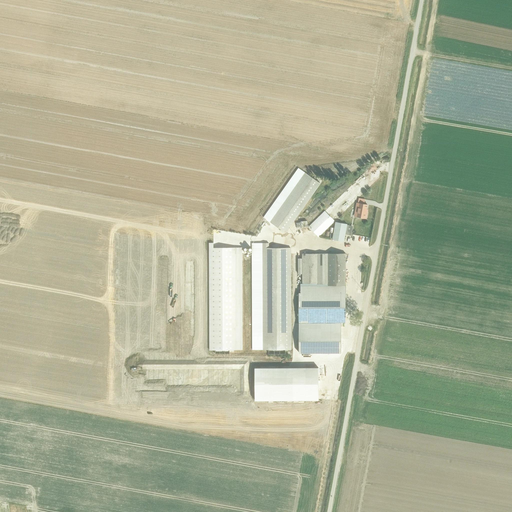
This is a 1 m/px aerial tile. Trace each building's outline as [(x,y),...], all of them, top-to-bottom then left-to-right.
[(298,168),(263,217),(270,222),(305,173),(298,168)] [(285,233),(320,184),(305,173),(270,222),(285,233)] [(356,206),(355,212),(358,212),(357,217),(366,219),(367,214),(366,213),(366,209),(367,205),(364,204),(358,203),(357,203),(356,206)] [(318,237),(335,221),(325,211),(308,227),(318,237)] [(335,221),(332,239),(344,241),(347,223),(335,221)] [(355,227),(354,238),(366,239),(367,229),(355,227)] [(213,243),(209,243),(210,350),(242,350),(242,255),(242,247),(213,247),(213,243)] [(255,243),(252,243),(252,350),(257,350),(263,350),(263,248),(263,243),(255,243)] [(291,350),(291,248),(269,248),(269,243),(263,243),(263,248),(263,350),(291,350)] [(328,253),(302,254),(303,284),(328,283),(328,253)] [(328,253),(328,283),(345,283),(345,253),(328,253)] [(301,292),(299,292),(299,323),(301,323),(341,322),(346,322),(345,283),(328,283),(303,284),(301,284),(301,292)] [(301,323),(299,323),(299,353),(341,352),(341,322),(301,323)] [(256,400),(318,399),(319,365),(255,366),(256,400)]
